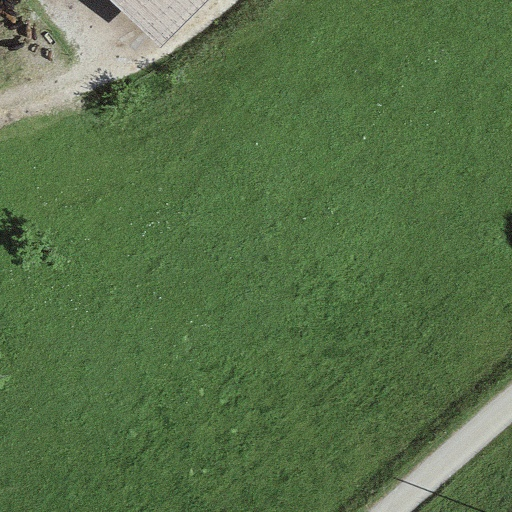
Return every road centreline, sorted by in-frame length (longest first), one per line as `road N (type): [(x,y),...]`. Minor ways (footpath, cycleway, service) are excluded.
road 1 (track): [(0,120),(195,32),(238,0)]
road 2 (unclassified): [(511,415),(398,511)]
